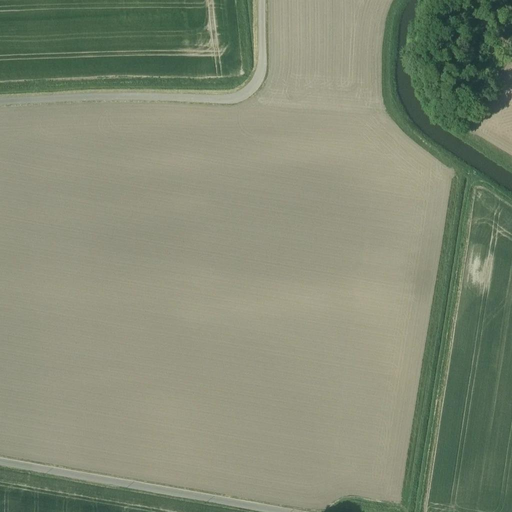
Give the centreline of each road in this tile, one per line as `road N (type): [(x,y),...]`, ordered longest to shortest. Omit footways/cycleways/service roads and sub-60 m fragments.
road 1 (track): [(0,102),(137,94),(240,99),(263,74),(261,0)]
road 2 (unclassified): [(0,462),(285,511)]
